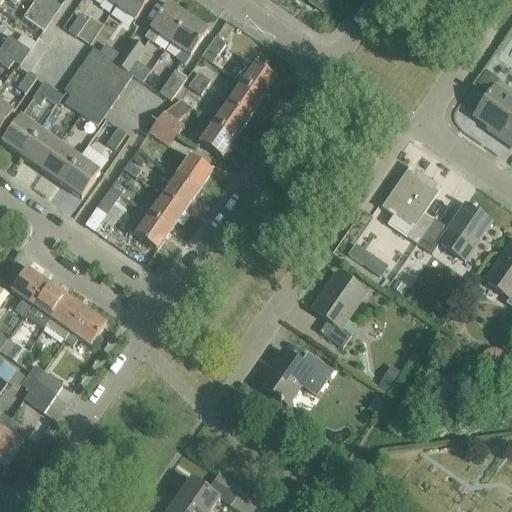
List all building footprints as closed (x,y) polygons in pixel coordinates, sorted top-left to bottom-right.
[(0,0),(0,6),(4,1),(14,8),(19,0),(0,0)] [(47,0),(36,0),(32,6),(52,20),(60,9),(47,0)] [(99,0),(114,10),(121,0),(99,0)] [(121,0),(114,10),(135,24),(151,0),(121,0)] [(301,0),(323,15),(333,0),(301,0)] [(52,20),(32,6),(22,21),(42,35),(52,20)] [(156,38),(167,47),(186,21),(167,7),(143,40),(151,46),(156,38)] [(68,34),(88,48),(102,28),(91,20),(88,23),(80,17),(68,34)] [(186,21),(167,47),(180,55),(174,63),(182,68),(206,35),(186,21)] [(0,50),(0,54),(20,68),(29,54),(8,40),(0,50)] [(201,61),(211,68),(225,48),(214,41),(201,61)] [(132,44),(121,59),(116,67),(128,76),(143,52),(132,44)] [(104,48),(99,56),(116,67),(121,59),(104,48)] [(128,76),(116,67),(99,56),(93,52),(64,95),(70,99),(84,109),(104,122),(133,79),(128,76)] [(0,55),(0,67),(8,73),(14,65),(0,55)] [(236,71),(230,80),(262,102),(276,82),(255,67),(247,78),(236,71)] [(18,91),(26,97),(37,80),(29,74),(18,91)] [(159,97),(171,105),(186,82),(175,74),(159,97)] [(198,75),(192,83),(205,92),(211,84),(198,75)] [(221,103),(227,107),(248,122),(262,102),(230,80),(224,89),(229,92),(221,103)] [(205,92),(192,83),(188,89),(201,98),(205,92)] [(44,85),(43,86),(32,101),(41,107),(52,90),(44,85)] [(475,117),(510,141),(511,137),(511,102),(493,90),(488,97),(486,96),(484,99),(486,101),(475,117)] [(64,106),(79,117),(84,109),(70,99),(67,103),(64,106)] [(0,106),(0,133),(13,116),(0,106)] [(227,107),(213,126),(235,141),(248,122),(227,107)] [(98,130),(104,122),(84,109),(79,117),(98,130)] [(162,117),(155,127),(175,140),(182,131),(162,117)] [(1,146),(22,160),(39,134),(19,120),(1,146)] [(235,141),(213,126),(204,120),(198,129),(207,136),(200,147),(221,161),(235,141)] [(175,140),(155,127),(148,137),(168,150),(175,140)] [(126,138),(117,132),(106,148),(115,154),(126,138)] [(22,160),(41,174),(59,148),(39,134),(22,160)] [(41,174),(61,188),(80,162),(59,148),(41,174)] [(367,155),(373,159),(377,153),(371,149),(367,155)] [(190,160),(176,180),(198,195),(212,175),(190,160)] [(80,162),(61,188),(82,202),(100,176),(80,162)] [(129,165),(123,172),(136,181),(141,173),(129,165)] [(421,216),(440,190),(410,169),(382,209),(394,217),(388,226),(417,246),(432,224),(421,216)] [(136,181),(123,172),(119,179),(131,188),(136,181)] [(176,180),(163,200),(184,215),(198,195),(176,180)] [(115,186),(110,192),(120,199),(125,192),(115,186)] [(96,212),(107,220),(121,200),(110,192),(96,212)] [(141,213),(142,214),(171,234),(184,215),(163,200),(156,209),(148,203),(141,213)] [(432,224),(417,246),(432,256),(438,247),(463,264),(490,225),(464,207),(445,235),(440,231),(443,228),(434,222),(433,224),(432,224)] [(171,234),(142,214),(128,234),(157,254),(171,234)] [(511,245),(486,283),(509,300),(505,306),(511,310),(511,245)] [(11,296),(31,309),(46,287),(26,273),(11,296)] [(337,276),(327,289),(311,312),(329,324),(320,336),(342,351),(351,339),(340,331),(365,295),(337,276)] [(0,284),(0,309),(1,310),(14,287),(2,281),(0,284)] [(34,325),(45,332),(66,301),(46,287),(31,309),(23,320),(33,327),(34,325)] [(45,332),(64,345),(86,315),(66,301),(45,332)] [(86,315),(64,345),(72,351),(78,342),(90,350),(106,329),(86,315)] [(0,353),(0,354),(19,368),(29,355),(16,346),(15,347),(8,342),(0,353)] [(316,399),(326,384),(332,374),(307,356),(300,366),(282,354),(272,368),(274,370),(261,389),(277,401),(276,403),(281,406),(282,404),(287,408),(300,388),(316,399)] [(0,379),(8,385),(16,373),(0,361),(0,379)] [(390,367),(382,385),(392,389),(400,371),(390,367)] [(27,380),(36,386),(44,375),(35,369),(27,380)] [(22,389),(30,395),(36,386),(27,380),(26,380),(16,373),(8,385),(19,393),(22,389)] [(44,375),(36,386),(55,400),(63,389),(44,375)] [(36,386),(30,395),(24,403),(43,417),(55,400),(36,386)] [(0,438),(9,425),(0,418),(0,438)] [(9,425),(0,438),(0,465),(7,470),(22,448),(11,441),(18,431),(9,425)] [(190,483),(176,503),(189,511),(211,511),(219,501),(234,511),(256,511),(238,499),(243,492),(219,475),(206,494),(190,483)] [(189,511),(176,503),(169,511),(189,511)]
